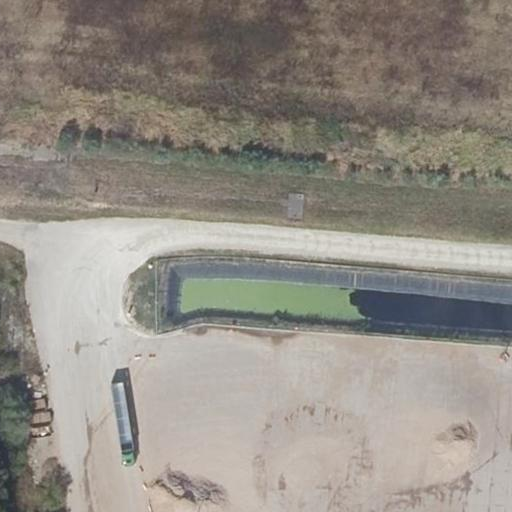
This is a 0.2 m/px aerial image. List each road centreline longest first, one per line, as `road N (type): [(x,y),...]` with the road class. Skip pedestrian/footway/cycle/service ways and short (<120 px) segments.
road 1 (track): [(511,265),(0,229)]
road 2 (track): [(100,511),(70,232)]
